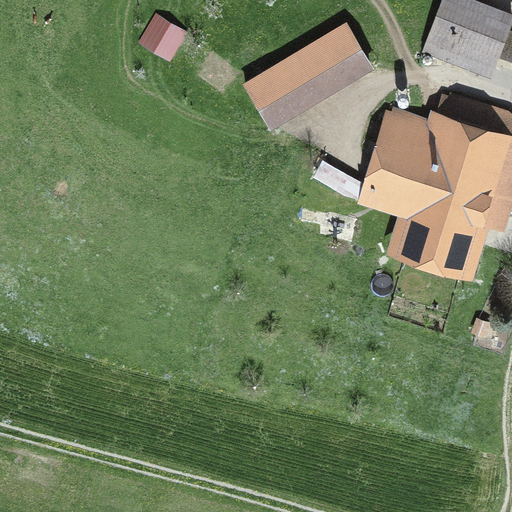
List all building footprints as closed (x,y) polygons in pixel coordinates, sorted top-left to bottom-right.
[(511,52),(511,8),(489,0),(447,0),(423,61),(497,90),(511,52)] [(345,20),(242,79),(270,126),(373,67),(345,20)] [(511,110),(449,90),(443,107),(511,129),(511,110)] [(406,224),(396,258),(482,283),(496,237),(511,241),(511,138),(439,117),(435,130),(392,117),(364,212),(406,224)] [(357,222),(327,214),(322,233),(352,241),(357,222)] [(92,505),(114,511),(130,511),(140,483),(103,471),(92,505)] [(217,511),(220,508),(183,494),(176,511),(217,511)]
